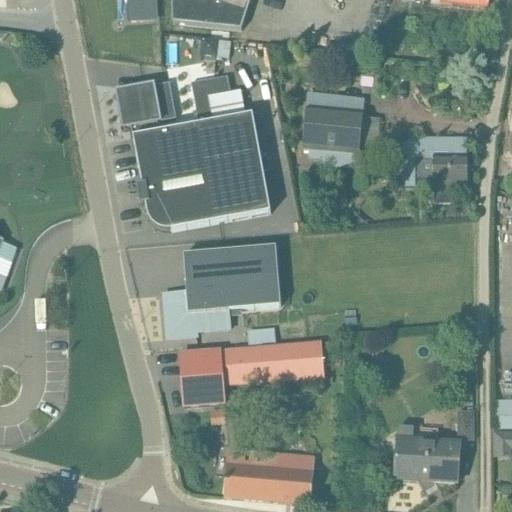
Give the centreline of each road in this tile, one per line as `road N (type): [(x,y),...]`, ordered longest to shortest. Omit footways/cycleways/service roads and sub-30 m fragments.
road 1 (residential): [(171,511),(65,0)]
road 2 (unknown): [(106,217),(55,231),(34,247),(24,352)]
